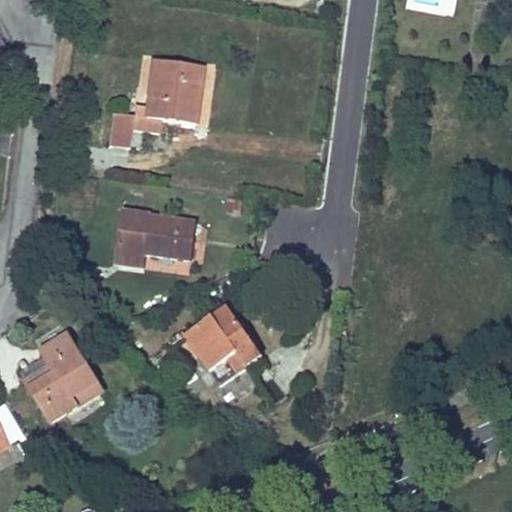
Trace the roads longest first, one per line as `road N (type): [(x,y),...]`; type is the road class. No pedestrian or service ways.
road 1 (residential): [(0,259),(21,225),(43,44),(14,0)]
road 2 (residential): [(329,231),(361,0)]
road 3 (primary): [(332,511),(511,428)]
